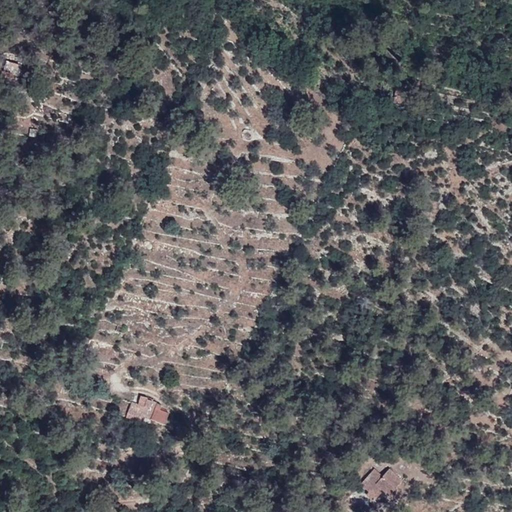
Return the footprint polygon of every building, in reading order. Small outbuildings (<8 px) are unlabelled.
[(24,71),(27,62),(10,56),(7,65),(24,71)] [(408,110),(411,96),(401,93),(397,107),(408,110)] [(464,376),(457,371),(452,378),(459,382),(464,376)] [(146,406),(148,399),(148,397),(141,395),(139,404),(146,406)] [(160,410),(156,408),(158,403),(153,401),(148,399),(146,406),(139,404),(132,402),(127,417),(141,421),(142,416),(150,418),(165,423),(169,413),(160,410)] [(403,480),(390,468),(383,476),(374,469),(361,484),(370,490),(367,493),(374,500),(382,492),(380,490),(382,487),(390,495),(403,480)]
